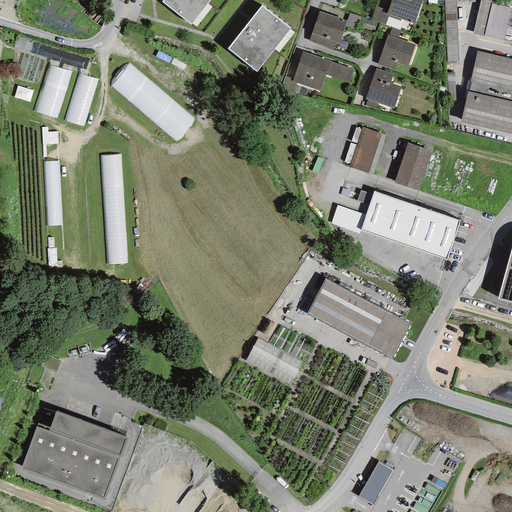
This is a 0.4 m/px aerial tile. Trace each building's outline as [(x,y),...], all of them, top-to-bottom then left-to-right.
[(210,0),(163,0),(162,2),(191,24),(210,0)] [(391,0),(387,11),(385,16),(388,17),(400,21),(401,19),(414,24),(422,0),(391,0)] [(460,58),(455,0),(445,0),(448,43),(452,42),(453,59),(460,58)] [(483,35),(491,3),(491,0),(480,0),(472,34),(483,36),(483,35)] [(511,8),(491,3),(483,35),(503,40),(511,8)] [(290,30),(261,6),(227,49),(256,71),(290,30)] [(387,11),(377,7),(372,20),(385,25),(388,17),(385,16),(387,11)] [(347,21),(319,11),(309,40),(333,49),(336,41),(339,43),(345,26),(347,21)] [(362,18),(350,13),(347,21),(345,26),(357,31),(362,18)] [(391,28),(389,35),(398,39),(401,31),(391,28)] [(388,35),(377,64),(394,70),(396,63),(407,67),(415,45),(398,39),(389,35),(388,35)] [(63,49),(60,58),(74,62),(77,53),(63,49)] [(511,59),(477,51),(470,82),(471,82),(469,92),(511,102),(511,59)] [(353,70),(302,52),(293,79),(292,81),(296,83),(320,91),(325,74),(349,82),(353,70)] [(58,117),(72,69),(48,62),(34,110),(58,117)] [(376,69),(373,77),(366,99),(368,99),(378,103),(393,108),(401,86),(390,82),(393,74),(376,69)] [(85,125),(99,76),(79,71),(65,120),(85,125)] [(293,79),(285,76),(280,89),(293,93),(296,83),(292,81),(293,79)] [(15,95),(30,100),(34,88),(19,82),(15,95)] [(511,102),(469,92),(467,91),(460,122),(511,134),(511,102)] [(376,110),(378,103),(368,99),(365,106),(376,110)] [(357,122),(344,163),(370,172),(384,131),(357,122)] [(49,130),(49,141),(58,142),(59,131),(49,130)] [(432,152),(408,143),(394,181),(418,190),(432,152)] [(122,151),(101,152),(108,263),(129,261),(122,151)] [(46,162),(48,177),(49,184),(62,182),(58,160),(46,162)] [(461,221),(374,191),(366,215),(360,231),(447,260),(461,221)] [(360,231),(366,215),(337,205),(331,224),(359,233),(360,231)] [(511,247),(511,248),(498,299),(511,303),(511,247)] [(410,324),(326,279),(307,313),(392,359),(410,324)] [(259,335),(246,359),(291,382),(304,359),(259,335)] [(126,435),(56,410),(49,429),(37,425),(21,466),(104,497),(126,435)] [(393,471),(378,462),(358,497),(372,505),(393,471)]
